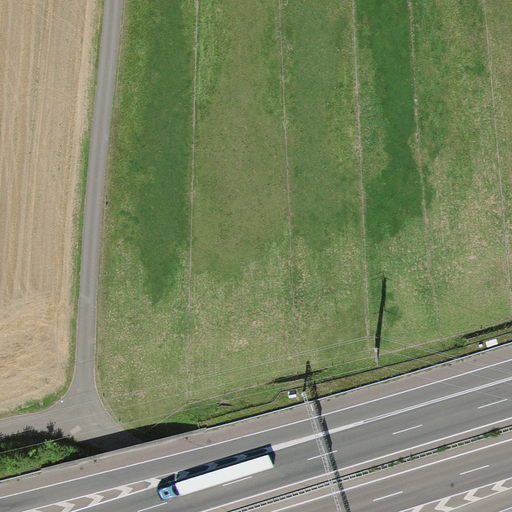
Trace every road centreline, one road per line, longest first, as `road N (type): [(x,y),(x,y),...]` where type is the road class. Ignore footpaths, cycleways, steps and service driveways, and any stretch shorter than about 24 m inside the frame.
road 1 (motorway): [(511,392),(0,508)]
road 2 (track): [(80,419),(114,0)]
road 3 (motorway): [(511,397),(134,511)]
road 4 (track): [(106,438),(288,511)]
road 5 (motorway): [(335,511),(511,458)]
